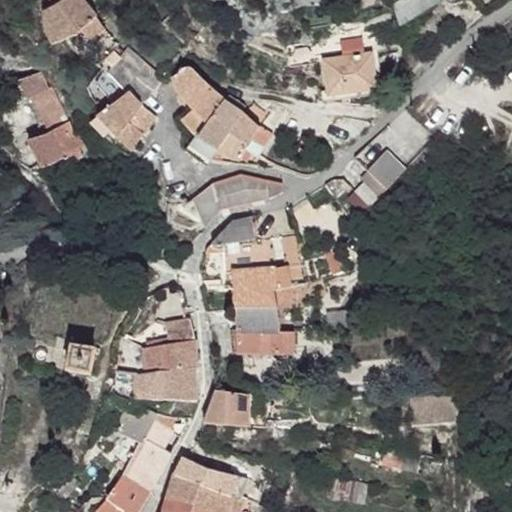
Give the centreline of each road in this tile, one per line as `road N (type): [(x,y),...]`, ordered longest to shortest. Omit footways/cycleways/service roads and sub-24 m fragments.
road 1 (residential): [(301,186),(324,175),(511,13)]
road 2 (residential): [(301,186),(199,168),(175,151)]
